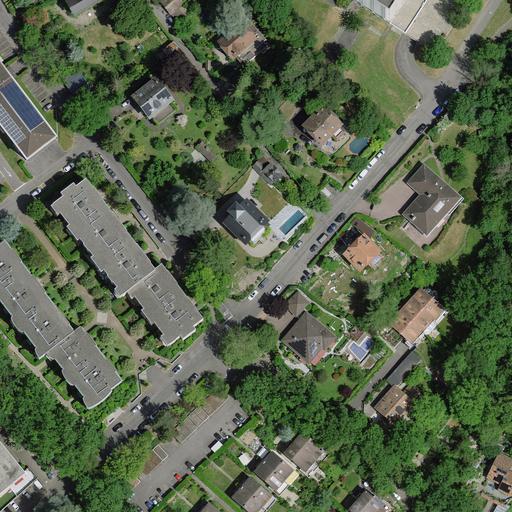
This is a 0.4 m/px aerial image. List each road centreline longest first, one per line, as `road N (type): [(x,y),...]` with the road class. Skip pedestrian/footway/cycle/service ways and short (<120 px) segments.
road 1 (residential): [(147,0),(325,227)]
road 2 (residential): [(234,373),(266,365),(390,476),(444,511)]
road 3 (residential): [(206,354),(36,511)]
road 4 (residential): [(238,321),(97,139)]
road 5 (residential): [(459,68),(325,227)]
road 6 (residential): [(234,373),(233,408),(136,500)]
road 7 (residential): [(97,139),(0,12)]
road 8 (residential): [(325,227),(238,321)]
road 9 (residential): [(0,214),(97,139)]
